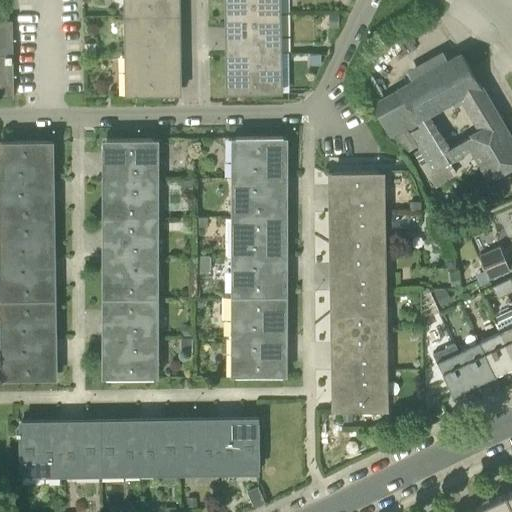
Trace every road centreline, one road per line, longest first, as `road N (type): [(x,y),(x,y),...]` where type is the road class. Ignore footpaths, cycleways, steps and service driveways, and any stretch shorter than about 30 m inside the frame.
road 1 (residential): [(53,117),(309,111),(368,0)]
road 2 (residential): [(321,511),(511,418)]
